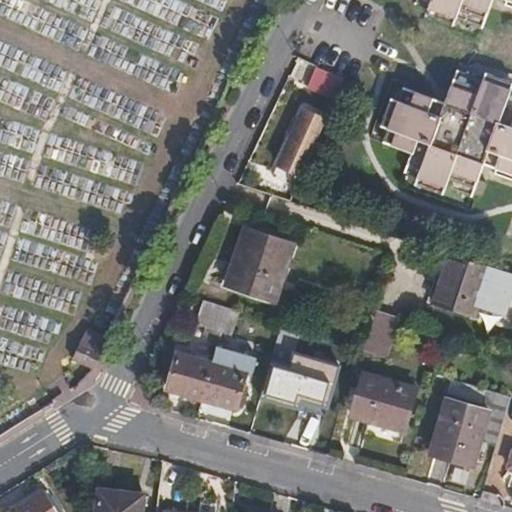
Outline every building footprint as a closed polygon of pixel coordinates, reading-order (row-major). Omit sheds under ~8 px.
[(511,0),(413,0),(413,2),(480,27),(489,0),(511,0)] [(335,97),(343,77),(314,64),(306,85),(335,97)] [(410,155),(402,173),(472,199),(485,164),(511,174),(511,90),(456,71),(443,104),(416,94),(402,89),(382,145),(410,155)] [(315,142),(326,117),(304,108),(285,155),(300,162),(309,139),(315,142)] [(294,242),(246,227),(227,286),(275,301),(294,242)] [(474,317),(489,266),(467,259),(450,253),(433,305),(474,317)] [(222,331),(229,308),(202,299),(195,323),(222,331)] [(234,335),(240,311),(229,308),(222,331),(234,335)] [(95,371),(103,353),(81,343),(74,360),(87,367),(85,370),(79,376),(83,382),(95,371)] [(204,395),(213,363),(178,353),(168,388),(202,399),(204,395)] [(294,354),(282,395),(328,410),(341,369),(294,354)] [(236,410),(247,373),(213,363),(204,395),(202,399),(236,410)] [(365,374),(352,417),(405,433),(418,390),(365,374)] [(491,412),(448,400),(432,455),(474,468),(491,412)] [(142,511),(145,496),(100,490),(96,511),(142,511)] [(11,511),(57,511),(45,492),(11,511)]
